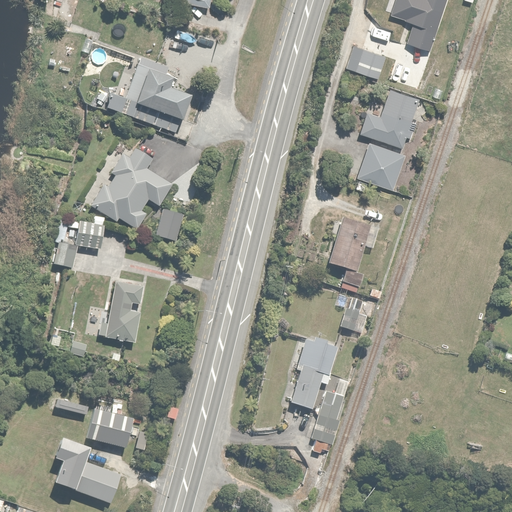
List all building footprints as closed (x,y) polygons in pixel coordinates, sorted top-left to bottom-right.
[(445,0),(409,0),(441,12),(445,0)] [(180,71),(141,58),(126,99),(110,93),(105,110),(176,134),(180,122),(184,123),(192,100),(172,93),(180,71)] [(402,145),(415,100),(390,93),(383,117),(367,112),(361,134),(402,145)] [(403,155),(370,145),(360,177),(393,188),(403,155)] [(152,162),(135,152),(130,160),(124,157),(113,175),(116,178),(109,190),(105,187),(92,208),(118,224),(119,221),(136,231),(146,214),(142,212),(149,202),(160,208),(172,188),(145,172),(152,162)] [(184,219),(163,212),(155,237),(176,244),(184,219)] [(100,251),(105,219),(94,217),(92,227),(79,225),(76,248),(100,251)] [(371,230),(344,222),(331,265),(358,273),(371,230)] [(68,248),(58,246),(54,267),(64,269),(68,248)] [(131,305),(142,307),(145,289),(115,284),(108,325),(100,324),(98,339),(135,345),(140,316),(130,314),(131,305)] [(348,310),(346,309),(339,329),(361,336),(367,317),(360,315),(364,302),(352,298),(348,310)] [(66,339),(54,336),(51,347),(63,350),(66,339)] [(317,396),(323,377),(317,375),(326,342),(313,339),(312,345),(303,342),(295,373),(300,374),(292,406),(313,412),(317,396)] [(86,347),(72,344),(70,356),(83,359),(86,347)] [(328,457),(347,383),(331,379),(327,394),(324,393),(311,442),(315,443),(313,453),(328,457)] [(133,422),(93,412),(86,442),(125,451),(133,422)] [(111,506),(121,480),(66,460),(56,486),(111,506)]
